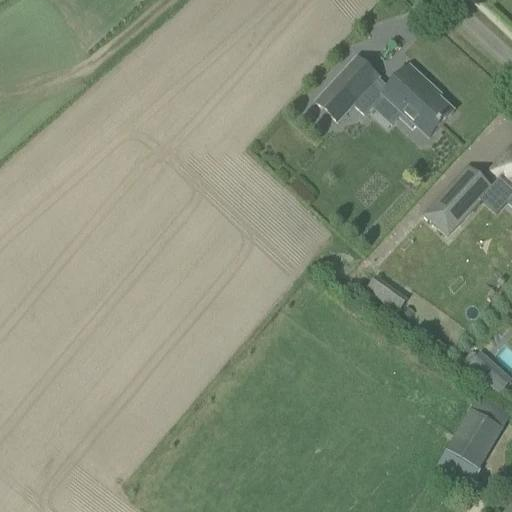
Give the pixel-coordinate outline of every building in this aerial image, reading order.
[(379,81),(357,60),(315,106),(337,126),(353,109),(364,119),(383,99),(402,117),(399,120),(412,132),(415,129),(429,141),(453,114),(429,92),(432,90),(409,69),(388,92),(378,82),(379,81)] [(511,150),(492,171),(511,192),(511,200),(508,205),(511,208),(511,150)] [(422,216),(448,240),(489,196),(476,184),(463,199),(449,187),(422,216)] [(367,296),(402,314),(409,301),(374,282),(367,296)] [(467,369),(483,383),(494,370),(478,356),(467,369)] [(453,440),(433,474),(467,495),(479,474),(477,473),(486,459),(453,440)] [(511,511),(511,501),(503,511),(511,511)]
